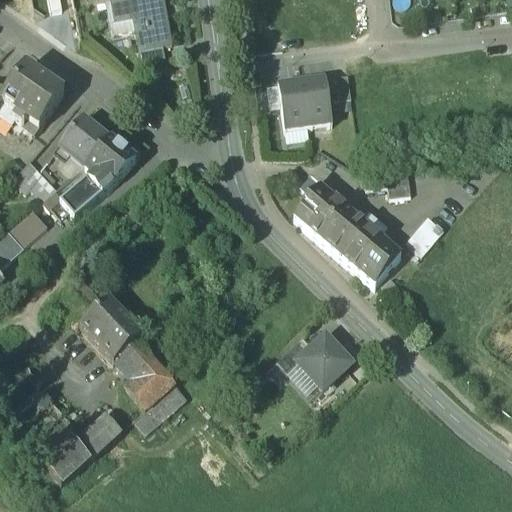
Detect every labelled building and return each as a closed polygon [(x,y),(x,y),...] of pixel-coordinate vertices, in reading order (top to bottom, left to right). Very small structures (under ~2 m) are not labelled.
[(46,0),(50,18),(61,16),(58,0),(46,0)] [(147,0),(121,5),(110,7),(114,29),(133,25),(139,58),(162,53),(171,52),(161,0),(147,0)] [(110,7),(105,8),(109,30),(114,29),(110,7)] [(162,53),(139,58),(141,70),(164,65),(162,53)] [(1,106),(0,108),(2,109),(39,136),(65,100),(26,72),(1,106)] [(347,85),(335,86),(339,110),(350,108),(347,85)] [(324,88),(301,91),(307,138),(331,134),(324,88)] [(301,91),(277,95),(284,141),(307,138),(301,91)] [(266,96),(255,98),(258,122),(270,120),(266,96)] [(39,136),(2,109),(0,111),(0,123),(10,131),(13,127),(34,142),(39,136)] [(109,146),(83,124),(59,154),(54,161),(65,170),(71,164),(85,175),(109,146)] [(85,175),(93,184),(59,211),(73,228),(110,197),(135,168),(127,162),(126,152),(117,153),(109,146),(85,175)] [(30,168),(11,189),(25,201),(31,194),(28,191),(40,180),(30,168)] [(56,198),(40,180),(28,191),(31,194),(44,209),(56,198)] [(408,183),(386,186),(387,197),(410,194),(408,183)] [(386,186),(364,189),(365,200),(387,197),(386,186)] [(410,194),(387,197),(389,208),(411,205),(410,194)] [(320,197),(294,226),(307,237),(333,208),(320,197)] [(55,200),(42,211),(49,219),(59,211),(62,208),(55,200)] [(363,236),(333,208),(307,237),(338,266),(363,236)] [(33,219),(8,241),(22,257),(47,235),(33,219)] [(426,225),(402,250),(418,265),(442,239),(426,225)] [(363,236),(338,266),(373,296),(399,266),(363,236)] [(7,240),(0,245),(0,277),(22,258),(8,241),(7,240)] [(104,313),(78,285),(54,308),(79,336),(104,313)] [(142,345),(109,308),(104,313),(79,336),(112,373),(137,350),(142,345)] [(302,345),(276,369),(287,381),(298,370),(312,356),(302,345),(301,345),(302,345)] [(349,372),(324,345),(312,356),(298,370),(322,396),(349,372)] [(154,369),(137,350),(122,364),(139,382),(154,369)] [(0,400),(33,437),(55,417),(2,359),(0,360),(0,400)] [(139,382),(123,397),(144,421),(175,393),(154,369),(139,382)] [(144,421),(134,430),(145,442),(186,406),(175,393),(144,421)] [(105,426),(74,453),(88,469),(119,442),(105,426)] [(65,444),(37,469),(60,495),(88,469),(74,453),(65,444)]
